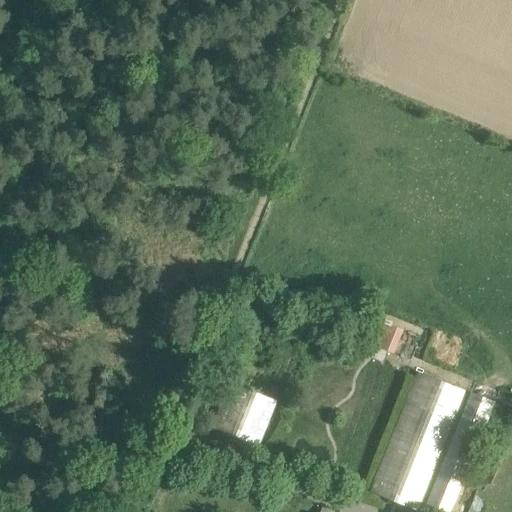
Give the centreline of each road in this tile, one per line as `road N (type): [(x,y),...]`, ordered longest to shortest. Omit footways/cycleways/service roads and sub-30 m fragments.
road 1 (track): [(342,0),(188,394)]
road 2 (unclassified): [(188,394),(141,511)]
